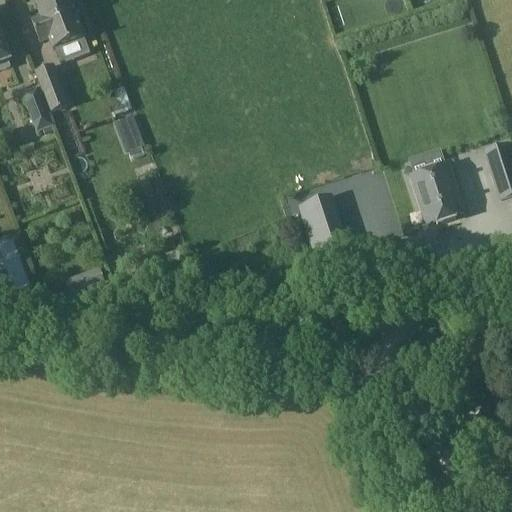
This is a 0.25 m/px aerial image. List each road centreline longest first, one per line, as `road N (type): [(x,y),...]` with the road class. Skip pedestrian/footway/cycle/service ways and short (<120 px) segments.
road 1 (track): [(466,511),(439,452),(402,400),(367,377),(323,361),(153,345),(8,312)]
road 2 (track): [(367,377),(440,245)]
